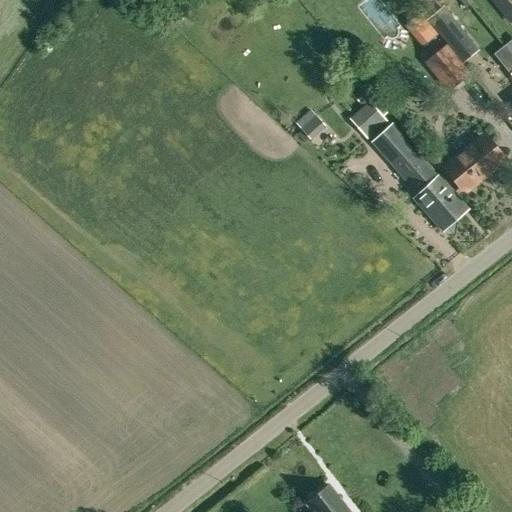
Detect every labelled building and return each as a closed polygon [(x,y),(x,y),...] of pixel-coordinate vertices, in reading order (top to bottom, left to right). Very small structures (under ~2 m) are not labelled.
[(471,0),(459,0),(465,8),(473,2),(471,0)] [(511,0),(493,0),(511,24),(511,23),(511,0)] [(440,33),(462,62),(478,48),(455,20),(453,22),(443,9),(432,18),(442,32),(440,33)] [(440,34),(447,45),(425,62),(449,91),(472,73),(462,62),(440,33),(440,34)] [(352,96),(361,102),(368,95),(361,88),(352,96)] [(388,121),(384,117),(390,110),(377,96),(371,102),(369,101),(350,119),(367,137),(388,121)] [(415,199),(441,230),(467,208),(440,176),(439,177),(395,126),(375,143),(420,195),(415,199)] [(461,194),(467,189),(503,160),(480,133),(446,161),(437,150),(427,158),(438,173),(441,171),(461,194)] [(314,511),(312,511),(349,511),(328,484),(307,501),(314,511)]
